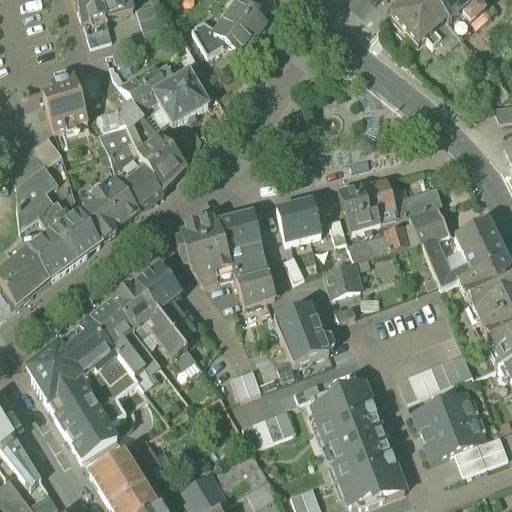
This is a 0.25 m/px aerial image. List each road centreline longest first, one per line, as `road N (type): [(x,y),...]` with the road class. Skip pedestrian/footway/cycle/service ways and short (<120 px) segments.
road 1 (residential): [(168,222),(469,156)]
road 2 (residential): [(325,40),(168,222)]
road 3 (residential): [(168,222),(0,351)]
road 4 (unknown): [(249,397),(146,239)]
road 5 (residential): [(325,40),(469,156)]
road 6 (residential): [(419,511),(355,341)]
road 7 (residential): [(0,384),(78,511)]
